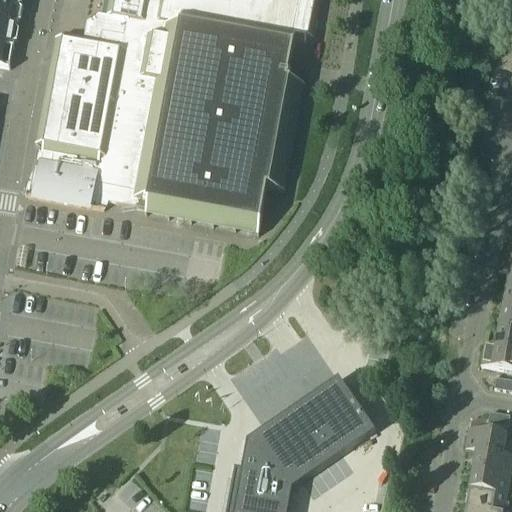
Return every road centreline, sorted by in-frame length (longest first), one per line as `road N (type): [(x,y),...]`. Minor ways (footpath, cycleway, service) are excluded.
road 1 (tertiary): [(2,510),(62,454),(243,330),(327,244),(360,170),(393,0)]
road 2 (unclassified): [(0,254),(44,0)]
road 3 (residential): [(459,399),(495,219)]
